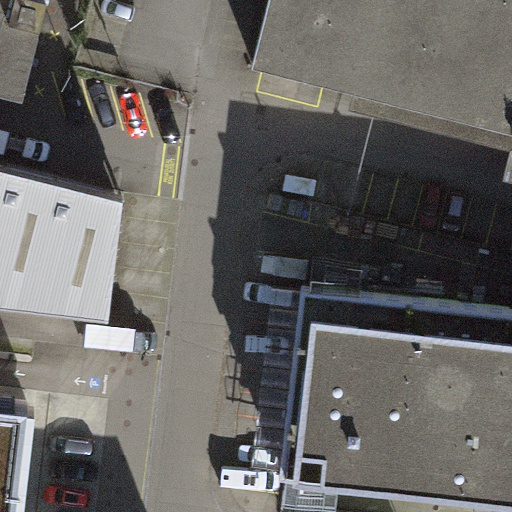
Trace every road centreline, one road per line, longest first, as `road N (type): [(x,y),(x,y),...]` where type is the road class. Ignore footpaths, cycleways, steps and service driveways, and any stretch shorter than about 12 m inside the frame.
road 1 (residential): [(168,511),(221,50)]
road 2 (unknown): [(0,100),(214,113)]
